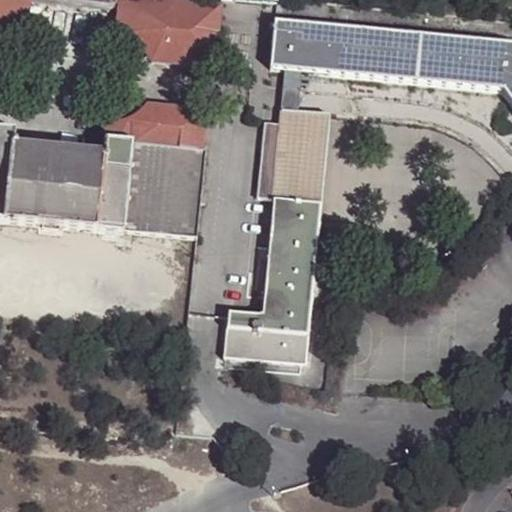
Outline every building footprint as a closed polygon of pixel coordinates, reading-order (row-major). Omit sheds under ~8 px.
[(17,30),(32,29),(34,0),(0,0),(0,38),(4,36),(17,30)] [(34,0),(32,29),(117,38),(120,0),(34,0)] [(205,77),(212,74),(215,35),(220,36),(222,10),(133,0),(120,0),(117,38),(122,39),(135,45),(147,54),(155,65),(197,71),(195,84),(201,85),(201,82),(205,77)] [(511,47),(275,26),(272,73),(287,75),(319,78),(503,95),(511,106),(511,47)] [(319,78),(287,75),(285,99),(283,114),(299,115),(306,101),(319,78)] [(133,149),(207,157),(207,152),(203,151),(206,113),(200,106),(199,99),(194,98),(193,114),(150,109),(145,115),(134,123),(122,128),(108,129),(107,144),(133,146),(133,149)] [(299,115),(283,114),(282,128),(274,204),(322,209),(331,119),(299,115)] [(274,204),(282,128),(265,128),(258,203),(274,204)] [(0,224),(125,238),(125,235),(133,149),(133,146),(107,144),(105,161),(16,152),(18,135),(0,132),(0,224)] [(125,235),(198,243),(207,157),(133,149),(125,235)] [(307,370),(322,209),(274,204),(263,319),(230,316),(225,363),(307,370)]
